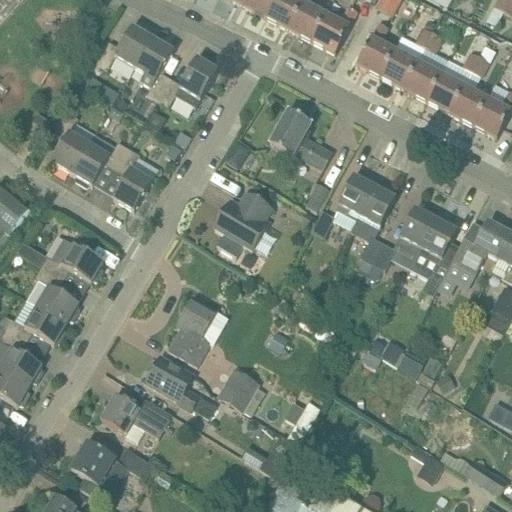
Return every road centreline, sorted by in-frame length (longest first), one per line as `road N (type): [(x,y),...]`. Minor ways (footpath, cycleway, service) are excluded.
road 1 (residential): [(0,503),(149,258)]
road 2 (residential): [(511,187),(260,56)]
road 3 (residential): [(149,258),(260,56)]
road 4 (residential): [(149,258),(0,158)]
road 5 (residential): [(260,56),(139,0)]
